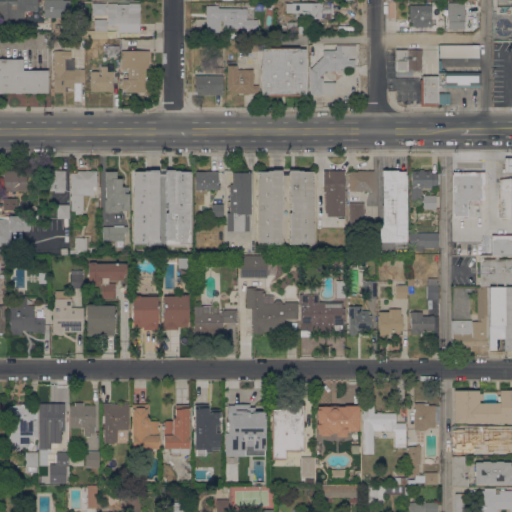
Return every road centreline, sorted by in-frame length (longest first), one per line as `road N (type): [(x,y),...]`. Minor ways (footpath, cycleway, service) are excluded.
road 1 (residential): [(511,367),(0,368)]
road 2 (secondary): [(460,131),(0,130)]
road 3 (residential): [(174,131),(173,0)]
road 4 (residential): [(375,130),(374,0)]
